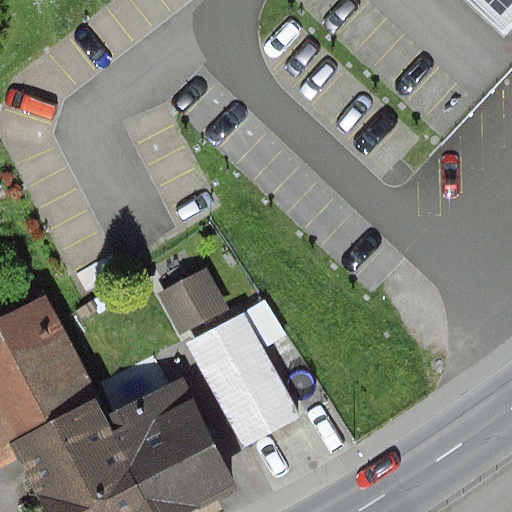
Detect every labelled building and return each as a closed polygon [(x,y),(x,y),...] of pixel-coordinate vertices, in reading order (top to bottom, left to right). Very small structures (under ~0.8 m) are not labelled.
[(511,0),(469,0),(506,35),(511,28),(511,0)] [(0,280),(0,324),(42,302),(24,268),(0,280)] [(206,270),(159,295),(180,335),(227,310),(206,270)] [(186,344),(244,449),(302,417),(263,348),(287,335),(267,299),(186,344)] [(0,324),(0,466),(16,458),(39,502),(43,511),(152,511),(103,418),(42,302),(0,324)] [(182,377),(103,418),(152,511),(196,511),(241,489),(218,446),(182,377)]
